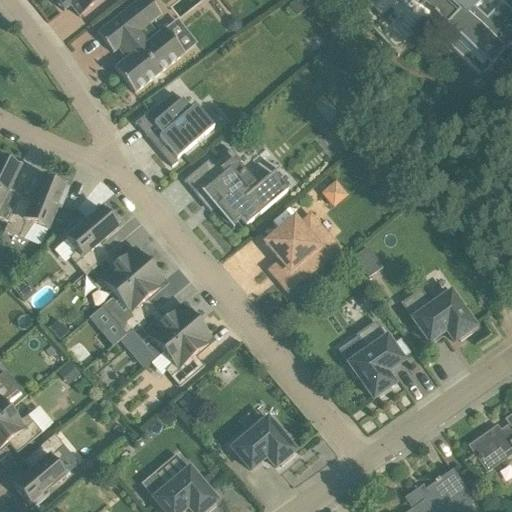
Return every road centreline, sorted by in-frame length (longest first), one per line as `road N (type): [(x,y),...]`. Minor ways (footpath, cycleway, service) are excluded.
road 1 (residential): [(363,464),(115,168)]
road 2 (residential): [(115,168),(80,99),(9,0)]
road 3 (residential): [(363,464),(511,360)]
road 4 (residential): [(0,118),(115,168)]
